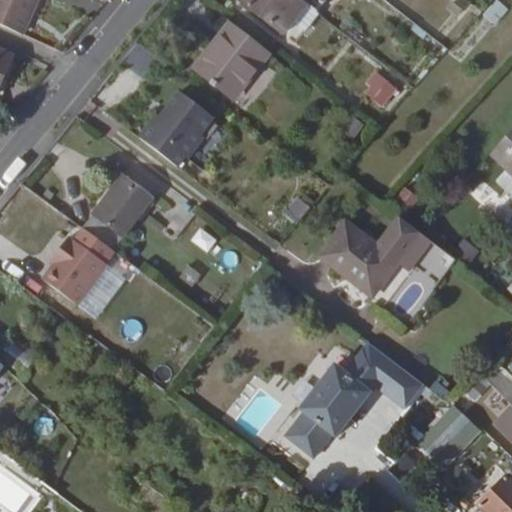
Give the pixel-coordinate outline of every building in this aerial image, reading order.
[(0,0),(0,25),(23,35),(38,0),(0,0)] [(307,4),(302,0),(238,0),(239,0),(285,36),(309,5),(307,4)] [(498,0),(496,0),(482,13),(493,25),(509,11),(498,0)] [(233,98),(267,54),(231,25),(196,69),(233,98)] [(147,79),(162,59),(138,41),(123,61),(147,79)] [(0,89),(15,55),(0,48),(0,89)] [(360,91),(382,110),(399,90),(377,71),(360,91)] [(191,104),(157,78),(140,99),(137,97),(119,121),(156,150),(164,139),(168,142),(184,121),(180,118),(191,104)] [(365,125),(352,115),(340,130),(353,140),(365,125)] [(511,130),(492,153),(511,172),(511,130)] [(123,174),(83,229),(115,251),(154,198),(123,174)] [(299,198),(289,209),(302,220),(312,208),(299,198)] [(400,216),(378,246),(400,263),(410,271),(433,241),(400,216)] [(511,220),(503,230),(511,237),(511,220)] [(334,267),(373,298),(400,263),(378,246),(347,222),(320,257),(334,267)] [(108,266),(69,237),(58,253),(61,255),(43,280),(78,306),(108,266)] [(282,276),(297,287),(320,257),(305,245),(282,276)] [(310,298),(334,267),(320,257),(297,287),(310,298)] [(3,350),(22,370),(32,361),(13,341),(3,350)] [(363,366),(353,379),(371,394),(377,387),(408,412),(427,388),(371,344),(356,362),(363,366)] [(356,362),(347,374),(353,379),(363,366),(356,362)] [(336,366),(300,411),(304,414),(286,437),(313,459),(332,436),(336,438),(371,394),(353,379),(347,374),(336,366)] [(482,376),(503,397),(511,387),(511,386),(491,366),(482,376)] [(511,387),(503,397),(511,405),(511,387)] [(456,457),(453,454),(466,440),(469,443),(480,432),(455,407),(420,443),(445,468),(456,457)] [(456,457),(469,443),(466,440),(453,454),(456,457)] [(478,506),(484,511),(511,511),(511,480),(507,476),(478,506)]
